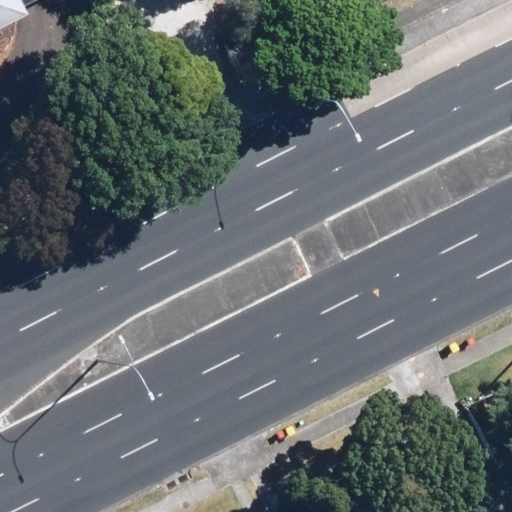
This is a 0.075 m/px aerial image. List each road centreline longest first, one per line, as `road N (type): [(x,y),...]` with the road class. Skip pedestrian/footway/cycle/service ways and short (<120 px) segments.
road 1 (primary): [(511,245),(0,506)]
road 2 (primary): [(0,331),(511,78)]
